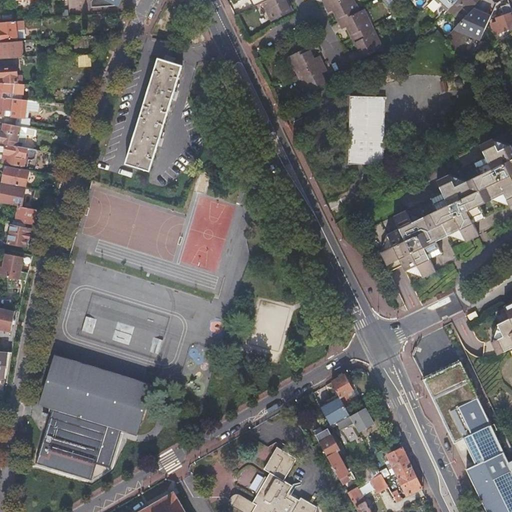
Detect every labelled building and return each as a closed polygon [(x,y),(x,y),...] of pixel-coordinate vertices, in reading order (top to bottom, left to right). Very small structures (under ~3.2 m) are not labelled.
[(92,0),(91,3),(91,8),(118,7),(121,0),(92,0)] [(267,0),(263,2),(272,22),(292,12),(290,8),(286,0),(287,0),(267,0)] [(339,22),(359,13),(352,0),(337,0),(324,6),(328,14),(333,11),(336,17),(339,22)] [(441,6),(446,11),(455,0),(432,0),(428,4),(436,11),(441,6)] [(455,0),(446,11),(450,15),(455,11),(456,12),(461,7),(466,12),(477,0),(455,0)] [(500,31),(511,27),(511,13),(508,3),(499,7),(503,16),(496,19),(497,21),(491,23),(495,33),(500,31)] [(481,13),(472,8),(463,17),(454,27),(453,29),(480,41),(490,16),(481,13)] [(353,40),(373,30),(363,11),(359,13),(339,22),(338,23),(342,30),(347,28),(352,37),(353,40)] [(3,22),(16,21),(15,12),(2,13),(3,22)] [(448,22),(454,27),(463,17),(460,14),(455,20),(452,18),(448,22)] [(25,34),(24,21),(16,21),(3,22),(0,23),(1,30),(0,30),(0,40),(26,38),(26,34),(25,34)] [(382,50),(373,30),(353,40),(357,47),(359,52),(354,55),(357,62),(382,50)] [(22,41),(0,42),(0,58),(4,58),(23,57),(22,41)] [(478,45),(477,48),(484,51),(486,44),(480,41),(478,45)] [(289,56),(298,75),(323,63),(319,55),(314,58),(311,52),(309,46),(289,56)] [(96,61),(96,56),(79,56),(80,66),(92,66),(92,61),(96,61)] [(4,58),(0,58),(0,67),(17,67),(17,59),(4,60),(4,58)] [(173,63),(164,60),(159,59),(126,164),(150,172),(183,66),(173,63)] [(298,75),(307,94),(327,84),(324,79),(321,73),(326,70),(323,63),(298,75)] [(0,77),(2,77),(4,77),(4,83),(23,84),(22,75),(18,75),(17,67),(0,67),(0,77)] [(2,83),(0,82),(0,96),(3,97),(4,93),(23,95),(24,84),(23,84),(4,83),(2,83)] [(3,97),(0,96),(0,115),(4,116),(5,109),(13,110),(12,117),(16,118),(15,125),(20,126),(29,128),(31,119),(28,119),(25,118),(26,108),(31,109),(31,112),(38,113),(40,102),(35,102),(22,100),(3,97)] [(384,98),(350,97),(348,165),(382,166),(384,98)] [(15,125),(4,124),(0,143),(6,144),(16,146),(20,126),(15,125)] [(425,258),(431,255),(429,249),(435,246),(432,239),(444,234),(456,228),(462,240),(474,234),(468,222),(466,217),(478,211),(475,204),(487,198),(499,192),(505,204),(511,200),(511,154),(511,155),(506,143),(494,149),(488,137),(475,143),(481,155),(484,160),(471,166),(475,173),(450,185),(445,173),(432,179),(438,191),(440,197),(428,202),(431,209),(419,215),(408,221),(402,209),(389,215),(395,227),(383,233),(377,251),(383,263),(395,258),(400,270),(413,264),(418,276),(431,270),(425,258)] [(494,149),(506,143),(488,137),(494,149)] [(27,167),(30,149),(16,146),(6,144),(4,153),(6,154),(4,162),(27,167)] [(469,161),(471,166),(484,160),(481,155),(469,161)] [(2,182),(26,187),(29,170),(6,166),(2,182)] [(3,184),(0,195),(0,202),(19,206),(21,207),(25,188),(3,184)] [(426,197),(428,202),(440,197),(438,191),(426,197)] [(499,192),(487,198),(505,204),(499,192)] [(32,229),(40,230),(42,224),(35,222),(37,210),(21,207),(19,206),(16,221),(20,222),(26,223),(25,227),(32,229)] [(419,215),(402,209),(408,221),(419,215)] [(481,216),(478,211),(466,217),(468,222),(481,216)] [(13,225),(12,225),(9,243),(26,247),(28,238),(30,238),(31,232),(32,229),(25,227),(19,226),(13,225)] [(456,228),(444,234),(462,240),(456,228)] [(429,249),(431,255),(438,252),(435,246),(429,249)] [(18,279),(26,281),(28,273),(21,271),(23,257),(24,254),(7,251),(7,254),(4,267),(1,267),(0,274),(0,275),(8,278),(18,279)] [(400,270),(418,276),(413,264),(400,270)] [(19,292),(18,284),(18,279),(8,278),(9,293),(19,292)] [(15,310),(20,311),(22,302),(18,302),(14,305),(13,310),(15,310)] [(511,303),(504,307),(510,319),(498,325),(492,343),(498,356),(510,350),(511,348),(511,303)] [(0,307),(0,329),(10,332),(15,310),(13,310),(0,307)] [(12,352),(0,351),(0,380),(0,378),(4,379),(4,383),(7,384),(12,352)] [(54,409),(108,426),(124,431),(139,381),(55,356),(40,405),(54,409)] [(331,382),(332,383),(345,376),(344,374),(331,382)] [(345,376),(332,383),(339,397),(345,407),(352,403),(347,393),(353,390),(345,376)] [(476,395),(459,402),(472,430),(463,434),(471,450),(475,460),(477,463),(467,468),(488,511),(511,511),(511,458),(510,460),(476,395)] [(339,397),(320,407),(331,426),(337,423),(340,430),(353,422),(350,416),(345,407),(339,397)] [(365,408),(350,416),(353,422),(358,432),(374,423),(365,408)] [(108,426),(54,409),(52,414),(44,412),(43,414),(52,416),(40,454),(34,452),(29,467),(35,469),(37,463),(92,480),(100,453),(101,453),(101,452),(100,452),(101,450),(108,452),(114,433),(107,431),(108,426)] [(302,410),(294,415),(301,427),(308,423),(302,410)] [(321,431),(315,434),(342,483),(350,479),(348,475),(352,473),(348,467),(346,468),(336,450),(338,449),(327,428),(321,431)] [(314,511),(316,505),(307,500),(300,495),(298,497),(288,491),(291,485),(283,480),(296,458),(276,446),(263,468),(269,472),(251,502),(255,504),(250,511),(314,511)] [(376,447),(369,451),(372,456),(378,453),(376,447)] [(410,466),(402,448),(387,455),(395,473),(410,466)] [(369,467),(356,474),(361,484),(369,479),(380,473),(377,466),(370,469),(369,467)] [(410,466),(395,473),(407,497),(422,490),(410,466)] [(380,473),(369,479),(377,493),(388,487),(387,484),(384,478),(380,473)] [(358,511),(370,511),(356,486),(347,491),(358,511)] [(392,495),(396,502),(402,499),(397,489),(392,492),(393,495),(392,495)] [(184,511),(174,493),(140,511),(184,511)] [(241,511),(250,511),(255,504),(251,502),(237,494),(235,494),(232,494),(230,496),(229,497),(229,499),(228,501),(229,504),(231,506),(241,511)]
